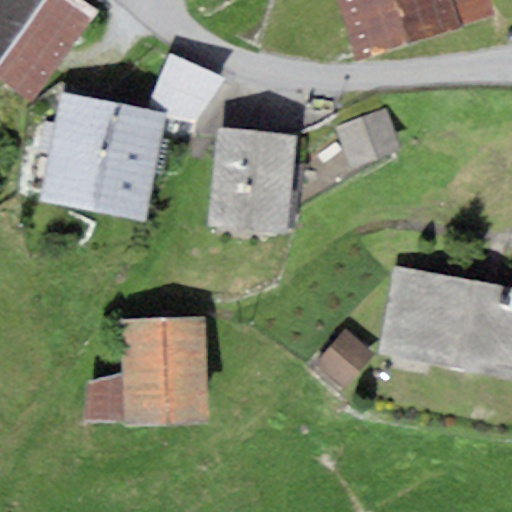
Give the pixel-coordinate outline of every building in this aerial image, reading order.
[(99,22),(66,0),(15,0),(0,22),(0,73),(43,103),(99,22)] [(495,0),(358,0),(376,55),(500,15),(495,0)] [(228,85),(179,65),(160,110),(209,130),(228,85)] [(174,125),(78,109),(62,208),(158,223),(174,125)] [(346,128),(363,175),(407,159),(390,112),(346,128)] [(301,144),(239,141),(235,229),(298,231),(301,144)] [(511,294),(414,281),(403,360),(511,375),(511,294)] [(214,327),(144,330),(147,389),(108,391),(110,426),(218,421),(214,327)]
